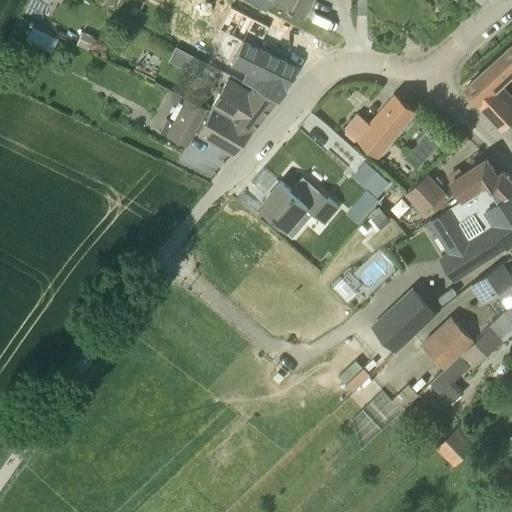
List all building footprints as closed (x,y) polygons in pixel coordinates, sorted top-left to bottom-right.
[(275,0),(302,14),(309,0),(275,0)] [(57,38),(33,27),(26,40),(51,52),(57,38)] [(93,36),(82,31),(76,45),(87,50),(93,36)] [(251,87),(275,100),(285,88),(295,67),(244,42),(243,43),(233,62),(246,69),(240,81),(251,86),(251,87)] [(511,44),(466,87),(480,102),(511,72),(511,44)] [(275,100),(251,87),(247,91),(227,80),(210,109),(251,130),(275,100)] [(375,154),(413,108),(398,95),(372,126),(358,114),(346,129),(375,154)] [(251,130),(210,109),(210,110),(187,98),(174,121),(167,117),(159,130),(185,146),(194,131),(198,133),(233,153),(251,130)] [(503,128),(511,120),(511,104),(509,101),(493,115),(491,113),(490,114),(503,128)] [(500,199),(511,191),(511,180),(503,171),(498,175),(486,159),(461,175),(451,182),(463,199),(490,181),(500,199)] [(447,177),(451,182),(461,175),(457,170),(447,177)] [(422,214),(445,193),(427,174),(405,195),(422,214)] [(511,191),(500,199),(490,181),(463,199),(430,220),(464,273),(507,246),(508,247),(511,244),(511,191)] [(305,203),(281,182),(261,206),(277,220),(276,221),(284,228),(285,227),(288,229),(288,228),(295,234),(304,224),(297,218),(307,206),(325,221),(337,206),(317,189),(305,203)] [(346,213),(359,224),(368,213),(355,202),(346,213)] [(392,219),(379,206),(369,215),(382,229),(392,219)] [(504,312),(511,307),(511,285),(499,265),(479,277),(471,283),(483,301),(496,291),(508,309),(504,312)] [(397,352),(435,316),(413,292),(375,328),(397,352)] [(475,341),(460,356),(472,368),(502,339),(501,338),(511,327),(511,307),(504,312),(489,328),(475,341)] [(460,356),(475,341),(449,314),(420,341),(434,357),(445,370),(460,356)] [(453,465),(481,438),(463,420),(436,447),(453,465)]
